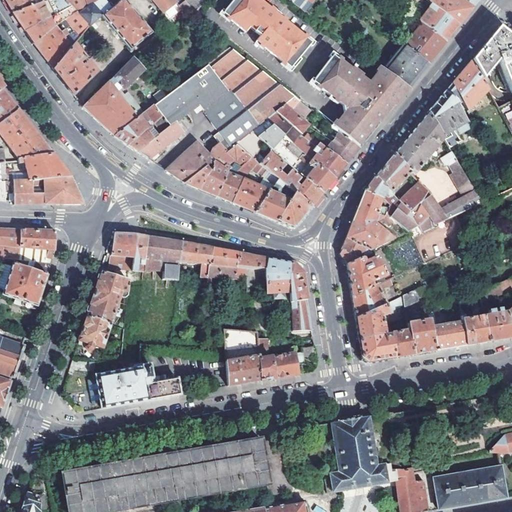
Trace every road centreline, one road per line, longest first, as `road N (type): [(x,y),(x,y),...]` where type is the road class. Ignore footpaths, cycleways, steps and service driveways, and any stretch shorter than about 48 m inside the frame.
road 1 (secondary): [(497,0),(323,223)]
road 2 (residential): [(78,436),(343,390)]
road 3 (tertiary): [(25,420),(98,220)]
road 4 (secondary): [(343,390),(511,356)]
road 5 (secondary): [(100,161),(53,112),(0,36)]
road 6 (secondary): [(289,245),(154,199)]
road 7 (secondary): [(322,271),(343,390)]
